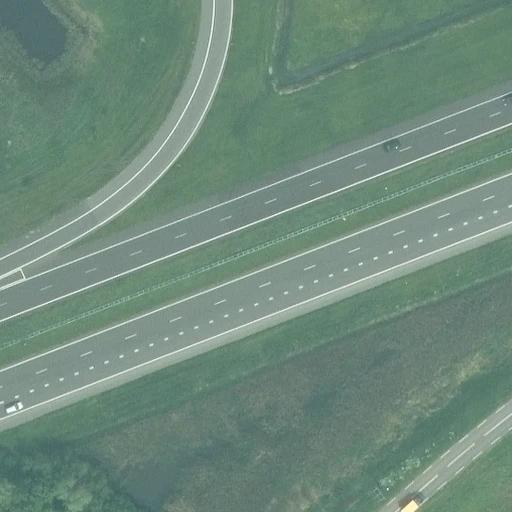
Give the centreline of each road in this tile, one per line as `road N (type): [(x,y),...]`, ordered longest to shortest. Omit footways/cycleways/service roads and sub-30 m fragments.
road 1 (motorway): [(511,111),(0,308)]
road 2 (motorway): [(0,388),(511,191)]
road 3 (motorway): [(219,0),(197,109),(164,158),(127,197),(0,270)]
road 4 (tertiary): [(401,511),(511,418)]
